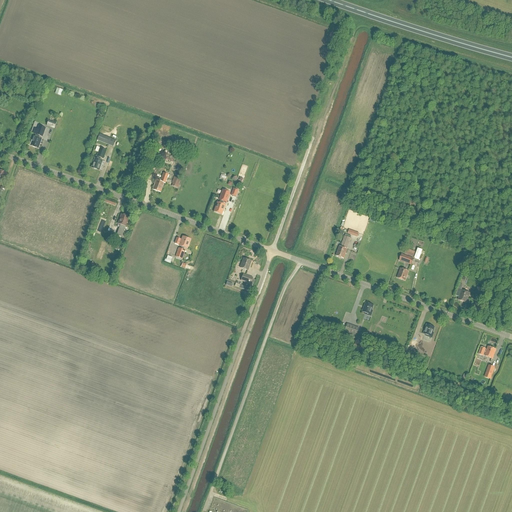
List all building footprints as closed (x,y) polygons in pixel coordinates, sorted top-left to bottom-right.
[(54,129),(56,123),(49,120),(47,126),(54,129)] [(43,137),(46,129),(39,127),(36,135),(43,137)] [(113,147),(116,141),(100,135),(97,141),(113,147)] [(38,149),(42,140),(33,137),(30,146),(38,149)] [(104,159),(107,151),(100,148),(97,157),(96,156),(92,168),(99,171),(103,161),(100,160),(101,158),(104,159)] [(165,184),(168,175),(163,173),(161,180),(158,178),(157,181),(156,181),(153,190),(161,193),(164,184),(165,184)] [(177,189),(181,180),(174,177),(172,182),(174,183),(173,187),(177,189)] [(215,207),(214,212),(222,215),(225,206),(223,205),(223,202),(226,203),(229,195),(229,194),(230,193),(224,191),(223,190),(222,193),(221,196),(219,201),(220,201),(219,203),(217,203),(215,207)] [(126,227),(129,218),(121,215),(118,224),(126,227)] [(181,250),(179,249),(176,257),(182,260),(185,251),(183,250),(184,248),(187,249),(191,240),(183,237),(181,241),(180,241),(181,240),(177,238),(175,244),(179,245),(180,243),(181,243),(179,247),(182,247),(181,250)] [(347,250),(351,239),(345,237),(341,247),(340,247),(336,256),(344,259),(348,250),(347,250)] [(411,266),(414,259),(402,255),(399,261),(411,266)] [(248,271),(251,262),(243,259),(240,268),(248,271)] [(405,281),(409,272),(401,269),(397,278),(405,281)] [(250,284),(253,278),(243,275),(241,281),(250,284)] [(480,297),(483,290),(478,288),(475,295),(480,297)] [(458,290),(456,296),(459,297),(458,300),(467,303),(470,294),(458,290)] [(366,303),(363,312),(365,313),(365,315),(371,317),(373,312),(372,311),(374,306),(366,303)] [(356,339),(359,328),(348,324),(345,332),(349,333),(348,336),(356,339)] [(431,337),(435,328),(427,325),(424,334),(426,335),(425,338),(430,340),(431,337)] [(488,347),(487,350),(486,350),(486,349),(481,347),(478,355),(483,357),(484,355),(485,356),(493,359),(496,350),(488,347)] [(489,366),(486,374),(492,376),(495,368),(489,366)]
